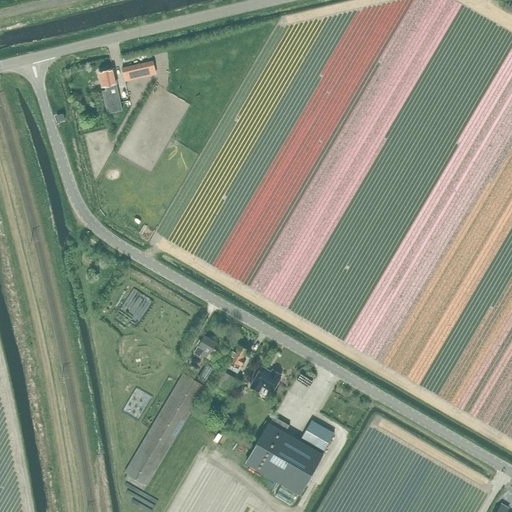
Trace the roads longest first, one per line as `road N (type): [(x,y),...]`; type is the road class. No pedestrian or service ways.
road 1 (unclassified): [(511,473),(90,223),(31,59)]
road 2 (unclassified): [(31,59),(276,0)]
